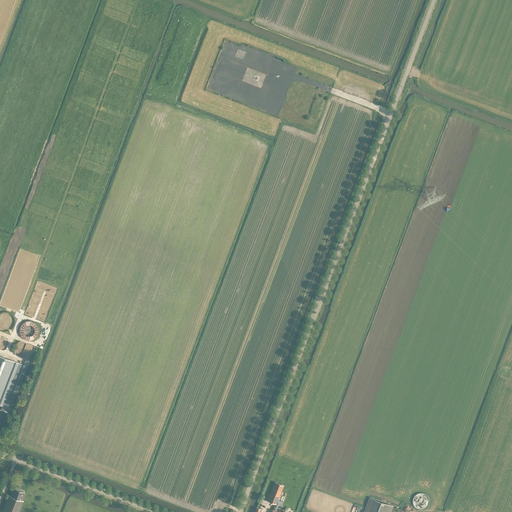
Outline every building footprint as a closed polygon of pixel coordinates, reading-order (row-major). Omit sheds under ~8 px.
[(0,328),(1,330),(4,331),(7,330),(10,329),(13,327),(14,325),(15,322),(15,319),(14,316),(12,314),(10,313),(7,312),(4,312),(1,313),(0,313),(0,328)] [(22,337),(25,338),(28,339),(31,339),(33,338),(36,336),(37,333),(38,331),(38,328),(37,325),(35,323),(33,321),(30,320),(27,320),(24,321),(22,323),(20,325),(19,328),(19,331),(20,334),(22,337)] [(31,358),(35,346),(20,341),(16,353),(19,354),(20,349),(24,350),(23,355),(31,358)] [(17,361),(0,354),(0,403),(1,404),(17,361)] [(284,485),(275,482),(267,501),(276,504),(284,485)] [(19,511),(24,501),(22,500),(25,492),(14,488),(11,496),(9,495),(2,511),(19,511)] [(413,495),(416,508),(431,504),(427,491),(413,495)] [(371,497),(365,511),(390,511),(392,505),(371,497)]
